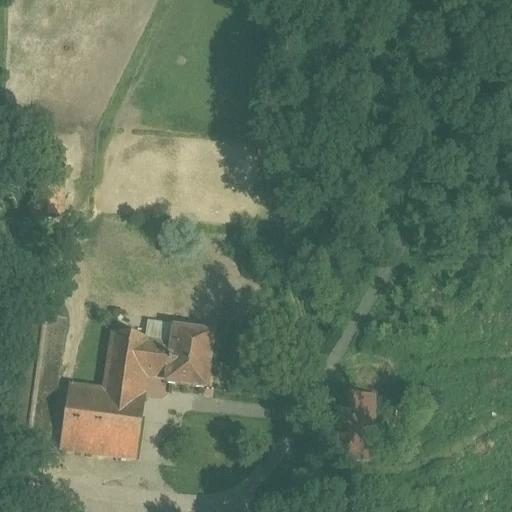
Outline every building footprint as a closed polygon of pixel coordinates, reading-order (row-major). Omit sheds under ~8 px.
[(63,150),(36,149),(34,219),(61,219),(63,150)] [(67,321),(26,316),(9,444),(50,449),(67,321)] [(173,346),(149,342),(149,340),(114,335),(106,392),(140,397),(141,394),(143,378),(168,381),(167,384),(206,389),(214,336),(175,331),(173,346)] [(106,392),(70,387),(61,450),(136,461),(145,395),(141,394),(140,397),(106,392)] [(375,396),(334,396),(334,463),(374,462),(375,396)]
